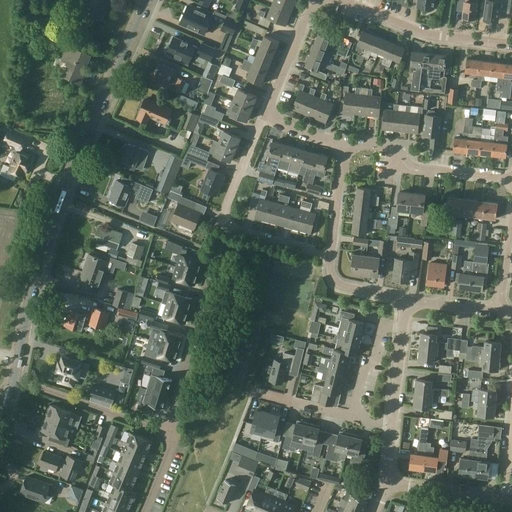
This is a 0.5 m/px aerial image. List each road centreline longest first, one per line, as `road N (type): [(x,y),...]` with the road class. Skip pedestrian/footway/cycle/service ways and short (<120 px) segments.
road 1 (secondary): [(14,379),(35,263),(148,0)]
road 2 (residential): [(330,257),(224,224),(223,209),(264,116)]
road 3 (residential): [(169,434),(207,250)]
road 4 (residential): [(511,180),(406,167),(389,148),(343,145)]
road 5 (residential): [(342,0),(423,34),(511,46)]
road 6 (residential): [(14,379),(169,434)]
road 7 (residential): [(264,116),(305,18),(322,0)]
